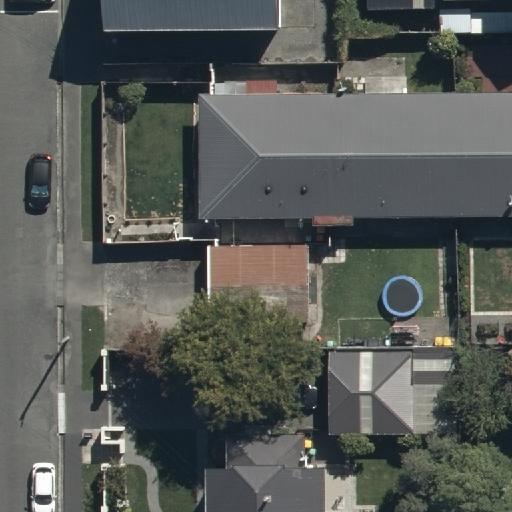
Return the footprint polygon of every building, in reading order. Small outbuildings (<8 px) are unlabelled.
[(109,0),(109,27),(280,26),(279,0),(109,0)] [(511,82),(281,84),(281,74),(226,74),(226,88),(199,88),(200,210),(313,210),(313,216),(353,216),(353,210),(511,209),(511,82)] [(309,239),(210,239),(210,315),(309,315),(309,239)] [(430,345),(332,344),(331,425),(429,426),(430,345)] [(208,446),(209,511),(327,511),(326,445),(303,445),(303,425),(226,426),(226,446),(208,446)]
